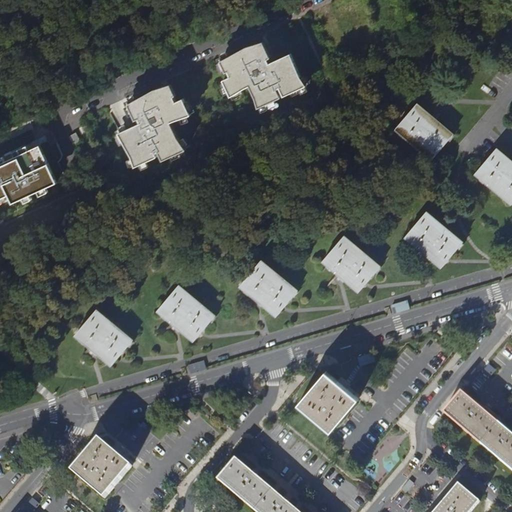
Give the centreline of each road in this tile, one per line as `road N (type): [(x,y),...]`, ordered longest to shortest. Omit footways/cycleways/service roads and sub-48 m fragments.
road 1 (residential): [(0,426),(40,413),(106,409),(511,288)]
road 2 (residential): [(299,0),(30,123)]
